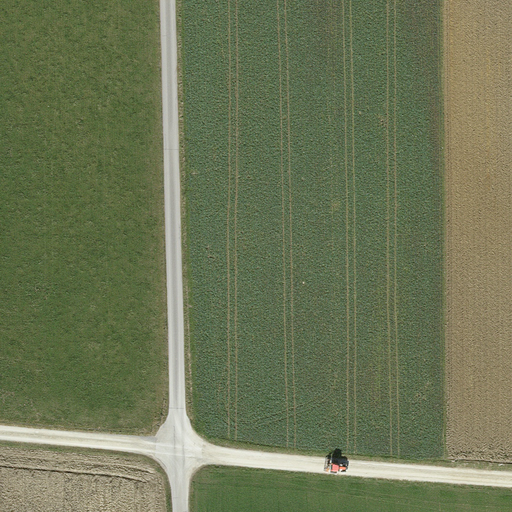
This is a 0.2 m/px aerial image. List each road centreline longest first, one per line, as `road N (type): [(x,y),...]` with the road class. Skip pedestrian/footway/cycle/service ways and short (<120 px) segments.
road 1 (track): [(168,0),(182,448)]
road 2 (track): [(182,448),(511,474)]
road 3 (track): [(0,431),(182,448)]
